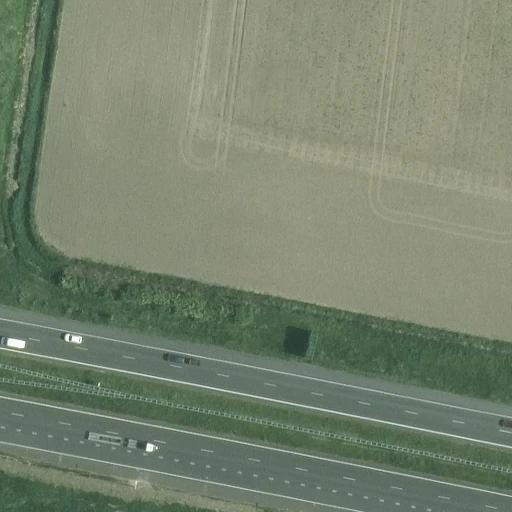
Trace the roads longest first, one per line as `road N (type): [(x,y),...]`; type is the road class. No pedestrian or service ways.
road 1 (motorway): [(511,434),(0,335)]
road 2 (motorway): [(0,412),(507,511)]
